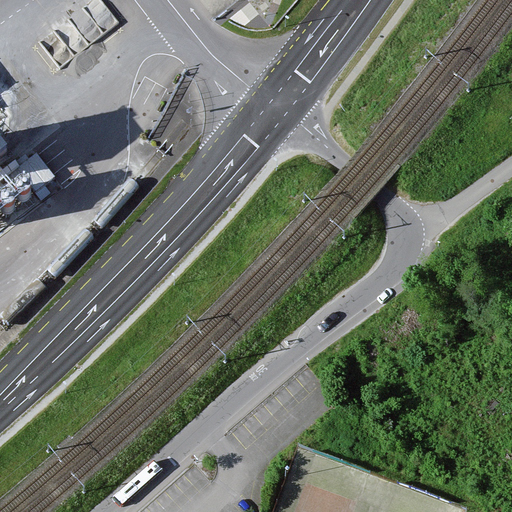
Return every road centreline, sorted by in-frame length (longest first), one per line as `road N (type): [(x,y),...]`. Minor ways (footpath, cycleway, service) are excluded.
road 1 (unclassified): [(107,511),(394,270),(408,231)]
road 2 (secondary): [(0,401),(152,251),(278,107)]
road 3 (unclassified): [(408,231),(382,195),(278,107)]
road 4 (secondary): [(278,107),(359,0)]
road 5 (residential): [(511,164),(446,216),(408,231)]
